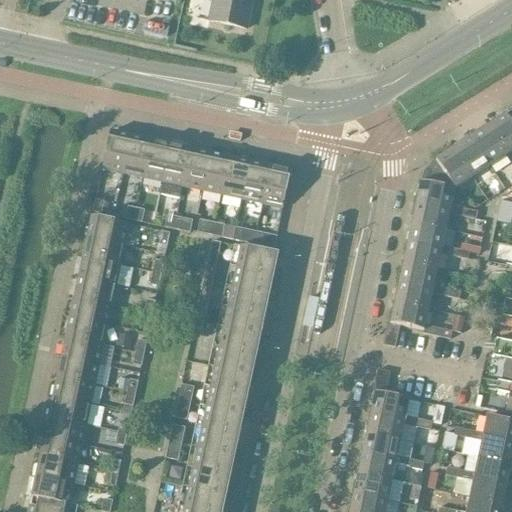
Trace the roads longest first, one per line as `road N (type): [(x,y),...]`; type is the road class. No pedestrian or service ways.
road 1 (residential): [(324,511),(395,153),(344,102)]
road 2 (residential): [(344,102),(253,511)]
road 3 (tertiary): [(344,102),(292,104),(0,42)]
road 4 (tertiary): [(511,10),(381,90),(344,102)]
